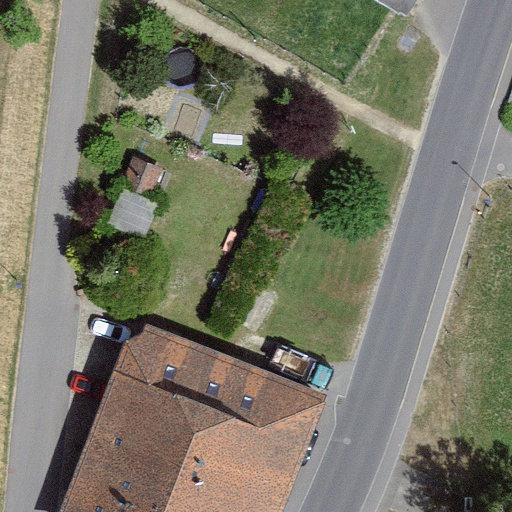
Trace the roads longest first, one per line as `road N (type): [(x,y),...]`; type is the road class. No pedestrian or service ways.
road 1 (residential): [(84,0),(19,511)]
road 2 (tertiary): [(331,511),(384,378),(450,151)]
road 3 (tertiary): [(450,151),(498,0)]
